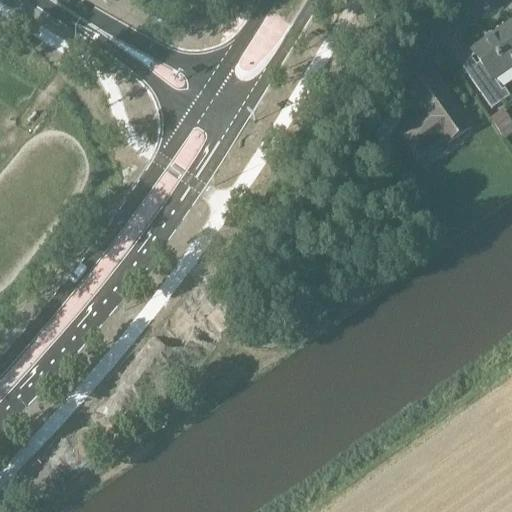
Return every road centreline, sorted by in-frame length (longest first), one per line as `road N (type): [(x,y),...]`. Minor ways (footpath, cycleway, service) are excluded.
road 1 (primary): [(0,422),(116,295),(240,120)]
road 2 (primary): [(195,112),(110,234),(0,367)]
road 3 (secondary): [(240,120),(314,0)]
road 4 (residential): [(398,81),(421,47),(486,0)]
